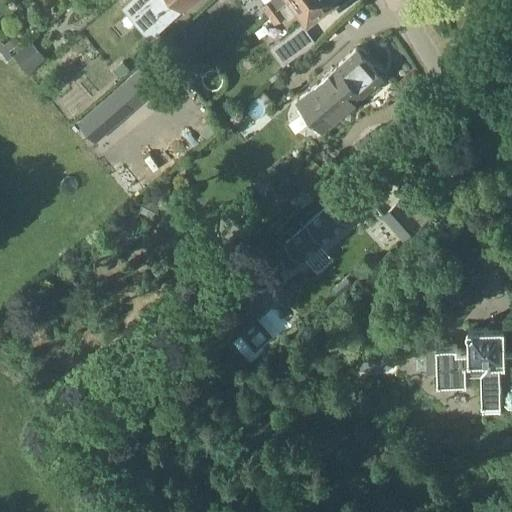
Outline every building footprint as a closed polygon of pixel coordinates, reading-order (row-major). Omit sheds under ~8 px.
[(129,0),(126,3),(152,33),(183,6),(185,8),(194,0),(129,0)] [(270,0),(263,6),(269,14),(288,0),(270,0)] [(288,0),(269,14),(275,23),(286,15),(288,18),(299,10),(307,21),(308,20),(312,20),(319,15),(320,11),(334,0),(288,0)] [(302,24),(280,40),(293,57),(315,40),(302,24)] [(15,34),(4,44),(10,50),(21,41),(15,34)] [(10,50),(4,44),(0,38),(0,54),(6,62),(14,55),(10,50)] [(32,39),(15,54),(30,72),(48,57),(32,39)] [(309,113),(370,61),(366,57),(366,54),(364,50),(361,48),(358,48),(356,46),(296,98),(299,102),(300,106),(301,109),(307,112),(309,113)] [(113,69),(119,76),(129,68),(123,61),(113,69)] [(370,61),(309,113),(311,115),(311,118),(312,122),(316,124),(319,124),(322,129),(366,91),(369,91),(372,90),(375,88),(378,86),(379,83),(379,79),(383,76),(381,74),(381,71),(379,68),(376,66),(373,65),(370,61)] [(108,131),(127,115),(109,95),(90,111),(108,131)] [(286,243),(276,251),(277,252),(290,267),(292,269),(305,257),(321,243),(370,200),(354,182),(286,243)] [(496,215),(475,192),(457,208),(478,231),(496,215)] [(399,199),(383,214),(403,237),(419,223),(399,199)] [(252,230),(235,210),(196,245),(213,265),(252,230)] [(399,264),(377,283),(387,295),(409,275),(399,264)] [(234,330),(249,317),(229,293),(213,306),(234,330)] [(416,366),(427,366),(436,366),(437,379),(465,379),(465,371),(481,370),(482,408),(499,408),(499,399),(503,399),(504,397),(509,403),(511,402),(511,350),(504,351),(503,326),(503,320),(489,321),(489,327),(467,327),(467,347),(456,348),(456,343),(415,344),(415,355),(416,366)] [(400,345),(413,345),(412,335),(400,336),(400,345)]
